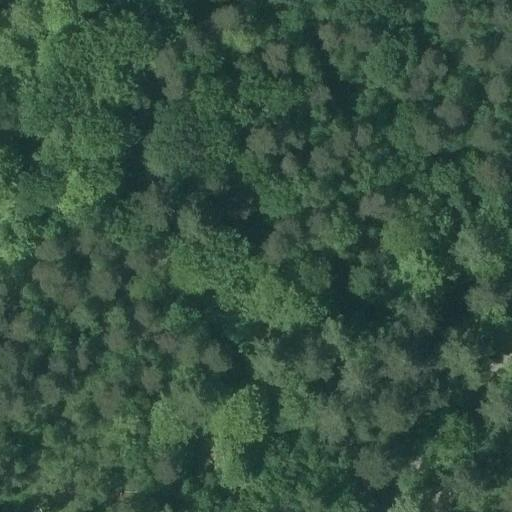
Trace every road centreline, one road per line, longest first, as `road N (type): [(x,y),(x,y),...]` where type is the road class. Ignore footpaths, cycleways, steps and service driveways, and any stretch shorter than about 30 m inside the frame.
road 1 (track): [(172,0),(365,511)]
road 2 (unclassified): [(387,511),(511,350)]
